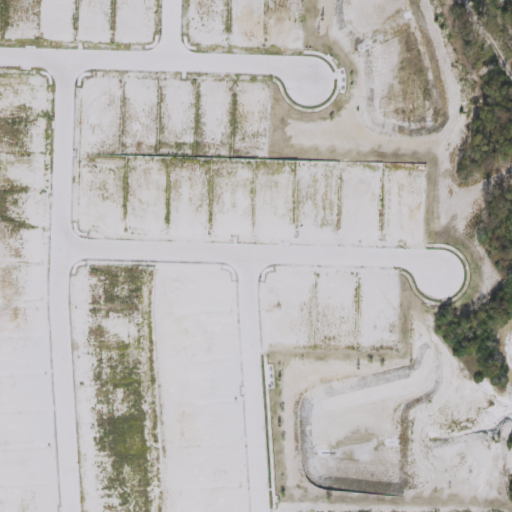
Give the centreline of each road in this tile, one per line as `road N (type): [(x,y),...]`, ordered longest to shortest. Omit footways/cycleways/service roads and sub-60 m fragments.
road 1 (residential): [(62,60),(57,251),(69,511)]
road 2 (residential): [(438,277),(427,264),(57,251)]
road 3 (residential): [(0,58),(286,68),(307,84)]
road 4 (residential): [(261,511),(246,257)]
